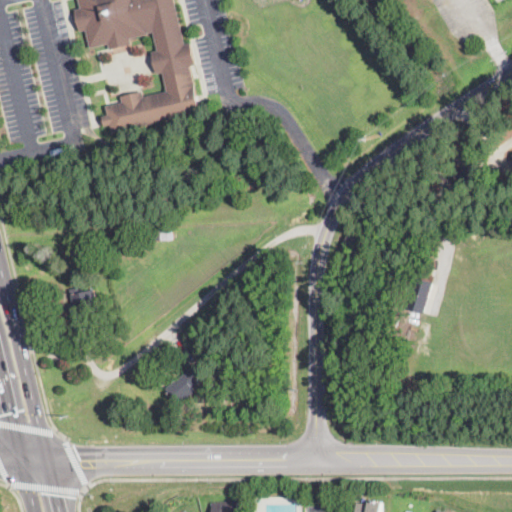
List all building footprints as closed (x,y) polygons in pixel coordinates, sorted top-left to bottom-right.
[(176,0),(182,26),(186,44),(191,43),(192,43),(196,60),(197,62),(197,65),(196,65),(195,65),(191,66),(198,94),(199,96),(199,99),(200,102),(202,110),(203,112),(202,112),(176,119),(156,124),(120,132),(114,134),(112,125),(106,126),(106,125),(104,118),(104,117),(110,115),(107,107),(107,106),(109,106),(124,102),(123,99),(122,96),(125,96),(131,94),(140,92),(141,92),(144,91),(145,97),(168,91),(167,86),(164,73),(158,74),(158,73),(153,54),(153,52),(159,51),(159,50),(158,48),(155,34),(154,32),(150,33),(150,34),(134,38),(133,38),(132,39),(132,40),(133,44),(131,45),(113,49),(111,50),(110,45),(110,44),(92,49),(87,30),(82,32),(81,28),(77,12),(76,9),(81,8),(79,0),(176,0)] [(473,190),(457,191),(455,165),(462,164),(472,163),(475,190),(473,190)] [(161,227),(162,233),(174,232),(174,240),(154,241),(153,228),(161,227)] [(426,308),(425,314),(409,309),(409,308),(418,278),(434,283),(426,308)] [(80,288),(81,293),(95,289),(100,310),(91,312),(95,328),(79,332),(73,305),(70,289),(79,287),(80,288)] [(110,295),(103,297),(102,291),(108,289),(110,295)] [(207,377),(198,384),(194,388),(197,392),(179,406),(166,389),(173,384),(172,382),(174,380),(176,379),(177,381),(198,365),(207,377)] [(225,402),(219,405),(216,400),(219,398),(222,397),(225,402)] [(212,511),(212,503),(237,500),(238,511),(212,511)] [(383,509),(383,511),(357,511),(357,503),(383,502),(383,509)]
